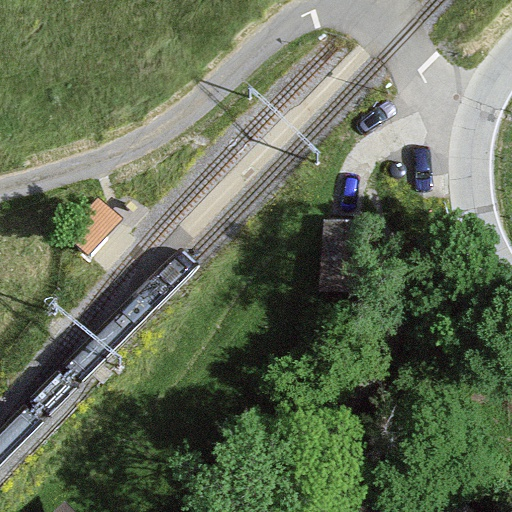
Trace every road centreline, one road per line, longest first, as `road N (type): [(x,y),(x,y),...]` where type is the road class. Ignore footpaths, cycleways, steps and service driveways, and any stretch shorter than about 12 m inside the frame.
road 1 (residential): [(0,188),(137,143),(191,108),(277,29),(329,6),(362,13),(400,38),(447,115),(472,140)]
road 2 (unclassified): [(511,286),(480,231),(472,140)]
